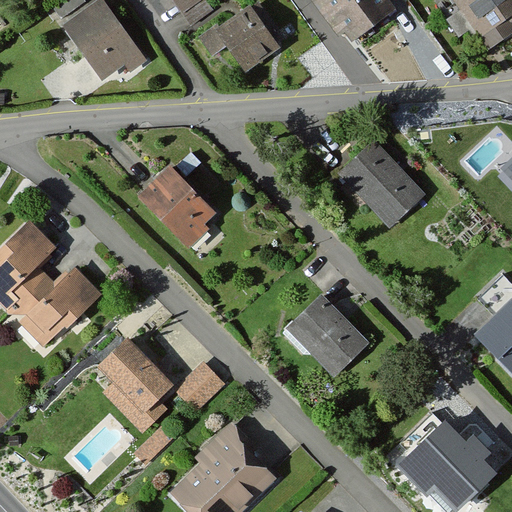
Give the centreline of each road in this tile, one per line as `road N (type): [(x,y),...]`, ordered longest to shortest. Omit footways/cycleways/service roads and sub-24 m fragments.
road 1 (residential): [(0,136),(85,206),(385,511)]
road 2 (residential): [(206,110),(511,426)]
road 3 (residential): [(216,109),(511,87)]
road 4 (residential): [(0,129),(206,110)]
road 5 (residential): [(135,0),(216,109)]
